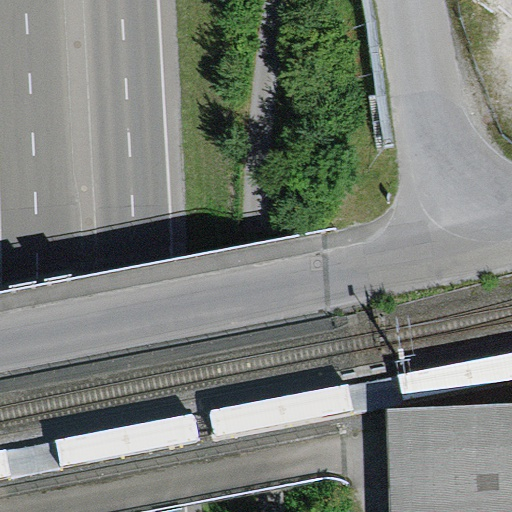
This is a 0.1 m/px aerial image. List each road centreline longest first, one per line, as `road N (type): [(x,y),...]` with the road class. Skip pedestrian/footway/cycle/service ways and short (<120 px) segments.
road 1 (residential): [(0,341),(511,236)]
road 2 (track): [(277,511),(253,206),(279,0)]
road 3 (secondary): [(149,511),(120,0)]
road 4 (secondary): [(25,0),(50,511)]
road 5 (track): [(372,511),(373,447),(30,511)]
